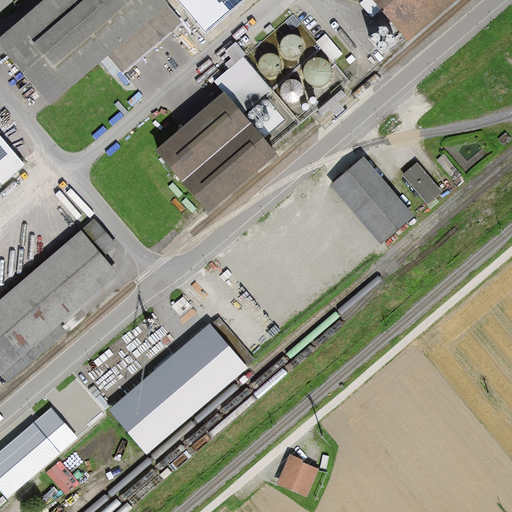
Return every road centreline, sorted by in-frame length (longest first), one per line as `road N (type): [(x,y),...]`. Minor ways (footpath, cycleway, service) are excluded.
road 1 (unclassified): [(494,0),(0,418)]
road 2 (track): [(511,248),(203,511)]
